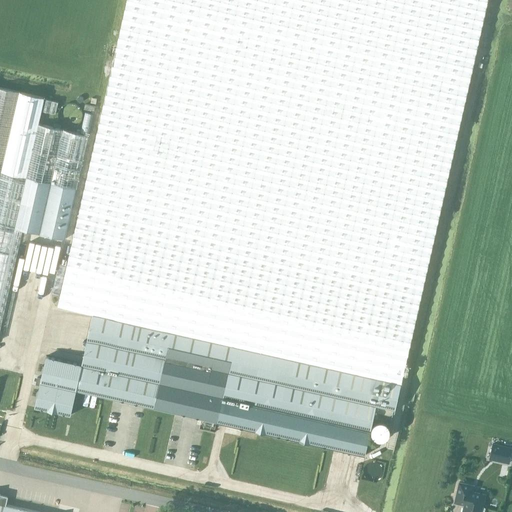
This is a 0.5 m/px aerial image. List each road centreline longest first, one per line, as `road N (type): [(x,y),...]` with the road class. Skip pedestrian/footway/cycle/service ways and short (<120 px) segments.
road 1 (unclassified): [(199,511),(0,465)]
road 2 (unknown): [(11,434),(55,246)]
